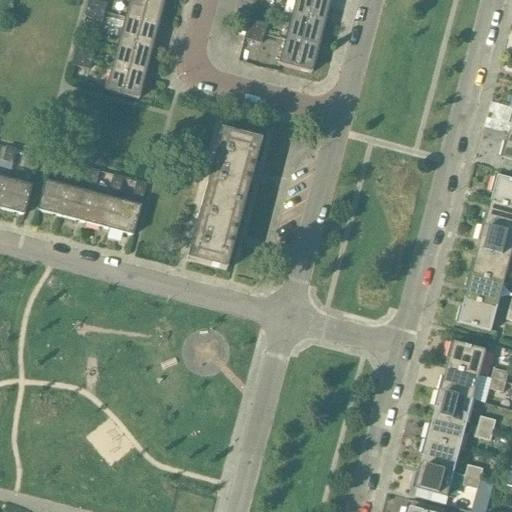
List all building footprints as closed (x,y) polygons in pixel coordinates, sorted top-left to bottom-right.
[(88,0),(86,8),(104,13),(107,4),(91,0),(88,0)] [(165,3),(151,0),(129,0),(125,19),(158,28),(165,3)] [(295,2),(291,17),(325,25),(331,1),(326,0),(287,0),(288,0),(295,2)] [(86,8),(84,17),(102,22),(104,13),(86,8)] [(285,41),(318,50),(325,25),(291,17),(285,41)] [(119,43),(152,52),(158,28),(125,19),(119,43)] [(246,30),(264,35),(266,26),(248,21),(246,30)] [(246,30),(244,40),(261,44),(264,35),(246,30)] [(312,75),(318,50),(285,41),(279,66),(312,75)] [(146,76),(152,52),(119,43),(113,68),(146,76)] [(76,48),(74,57),(91,62),(94,52),(76,48)] [(89,70),(91,62),(74,57),(71,66),(72,66),(89,70)] [(106,92),(139,101),(146,76),(113,68),(106,92)] [(221,134),(205,198),(243,208),(260,144),(221,134)] [(511,136),(510,136),(508,144),(505,143),(501,158),(505,160),(503,166),(511,168),(511,136)] [(16,151),(7,149),(4,162),(13,164),(16,151)] [(40,158),(31,155),(28,168),(37,171),(40,158)] [(76,168),(67,165),(64,178),(73,180),(76,168)] [(100,174),(90,171),(87,184),(96,187),(100,174)] [(123,180),(114,178),(111,191),(120,193),(123,180)] [(493,204),(511,209),(511,182),(500,179),(496,178),(492,194),(496,195),(493,204)] [(8,183),(0,180),(0,211),(0,212),(8,183)] [(32,189),(8,183),(0,212),(25,218),(32,189)] [(63,220),(70,191),(46,184),(38,214),(63,220)] [(147,187),(137,184),(134,197),(144,199),(147,187)] [(94,197),(70,191),(63,220),(86,226),(94,197)] [(94,197),(86,226),(110,232),(117,203),(94,197)] [(227,273),(243,208),(205,198),(188,263),(189,263),(227,273)] [(141,210),(117,203),(110,232),(134,239),(141,210)] [(511,234),(511,209),(493,204),(491,213),(487,212),(483,227),(511,234)] [(480,253),(511,261),(511,259),(511,234),(483,227),(479,243),(483,244),(480,253)] [(505,286),(511,261),(480,253),(478,261),(474,260),(470,276),(505,286)] [(505,286),(470,276),(466,291),(470,292),(467,301),(499,310),(505,286)] [(467,301),(465,310),(461,309),(457,324),(492,333),(499,310),(467,301)] [(487,353),(456,345),(452,344),(448,360),(452,361),(449,370),(481,378),(487,353)] [(449,370),(447,379),(443,378),(439,394),(474,403),(481,378),(449,370)] [(495,371),(492,381),(507,385),(510,375),(495,371)] [(507,385),(492,381),(490,391),(504,395),(507,385)] [(474,403),(439,394),(435,408),(439,409),(436,419),(468,427),(474,403)] [(436,419),(434,427),(431,426),(426,442),(461,452),(468,427),(436,419)] [(482,419),(479,430),(494,434),(496,423),(482,419)] [(494,434),(479,430),(477,440),(491,443),(494,434)] [(461,452),(426,442),(422,457),(426,458),(424,467),(455,476),(458,466),(461,452)] [(469,468),(469,469),(458,466),(455,476),(466,479),(481,482),(484,472),(469,468)] [(449,500),(455,476),(424,467),(421,476),(418,475),(413,491),(417,492),(416,497),(447,506),(448,500),(449,500)] [(493,485),(481,482),(466,479),(464,488),(478,492),(477,495),(490,498),(493,485)] [(407,511),(444,511),(413,503),(411,510),(409,509),(407,511)]
